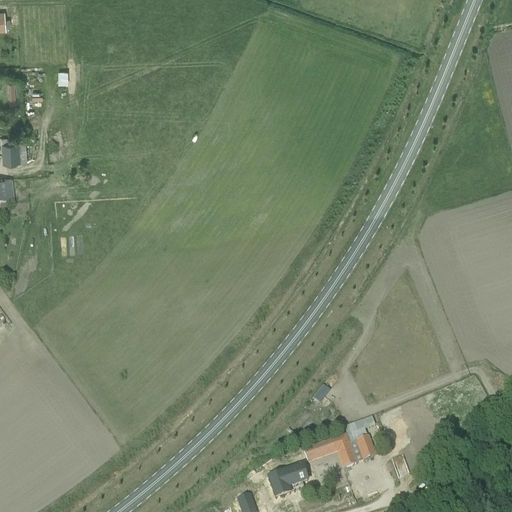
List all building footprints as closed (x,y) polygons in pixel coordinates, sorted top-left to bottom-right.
[(64,84),(65,72),(56,72),(56,84),(64,84)] [(17,138),(2,139),(2,144),(1,144),(2,164),(27,163),(25,143),(18,143),(17,138)] [(12,180),(0,180),(0,209),(6,209),(6,205),(13,205),(12,180)] [(273,477),(268,480),(271,490),(275,500),(290,494),(289,492),(295,490),(296,492),(304,489),(305,493),(320,488),(311,462),(336,454),(342,470),(346,468),(373,458),(374,458),(361,422),(343,428),(345,435),(303,451),(302,449),(291,454),(296,469),(288,472),(290,477),(285,480),(283,474),(279,475),(277,468),(271,471),(273,477)] [(240,511),(254,511),(249,496),(236,501),(240,511)]
